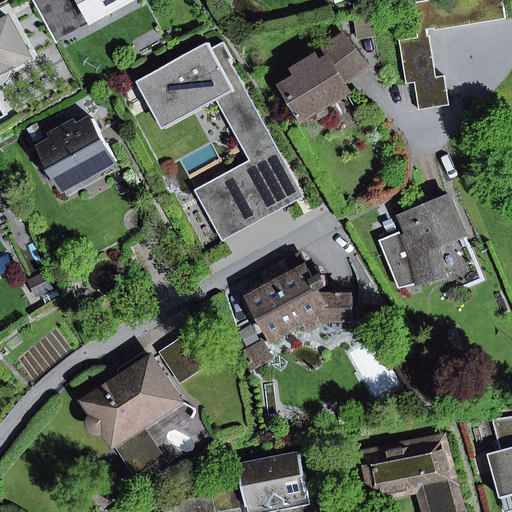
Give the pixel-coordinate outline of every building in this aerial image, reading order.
[(34,0),(38,7),(50,0),(65,0),(77,20),(52,33),(58,43),(94,23),(81,0),(34,0)] [(50,0),(38,7),(52,33),(77,20),(65,0),(50,0)] [(81,0),(94,23),(116,11),(112,5),(121,0),(81,0)] [(121,0),(112,5),(116,11),(136,0),(121,0)] [(303,0),(309,15),(346,6),(343,0),(303,0)] [(507,19),(503,0),(436,0),(413,4),(419,38),(400,41),(407,85),(416,83),(420,111),(450,106),(445,76),(437,78),(430,36),(428,37),(427,31),(507,19)] [(511,0),(503,0),(507,19),(511,18),(511,0)] [(359,40),(375,37),(371,13),(355,16),(359,40)] [(12,68),(31,58),(10,20),(0,25),(0,68),(0,67),(9,62),(12,68)] [(350,91),(345,84),(368,66),(345,36),(317,59),(297,71),(301,78),(286,87),(311,126),(330,114),(326,106),(350,91)] [(234,86),(222,65),(231,60),(233,59),(224,43),(214,49),(211,43),(139,82),(151,103),(156,101),(167,121),(233,86),(234,86)] [(224,242),(306,197),(231,60),(222,65),(234,86),(276,164),(294,196),(256,216),(248,201),(219,216),(205,192),(245,171),(249,179),(275,165),(233,86),(167,121),(156,101),(151,103),(165,130),(218,101),(251,161),(196,191),(224,242)] [(0,68),(0,85),(5,83),(11,73),(12,68),(9,62),(0,67),(0,68)] [(98,168),(100,171),(116,162),(118,162),(94,119),(80,127),(77,122),(52,135),(56,141),(41,149),(49,162),(57,178),(65,191),(66,190),(82,181),(80,178),(98,168)] [(50,181),(57,178),(49,162),(42,166),(50,181)] [(66,190),(70,197),(120,169),(116,162),(100,171),(98,168),(80,178),(82,181),(66,190)] [(294,196),(276,164),(275,165),(249,179),(245,171),(205,192),(219,216),(248,201),(256,216),(294,196)] [(409,244),(410,246),(407,248),(401,233),(380,241),(400,289),(445,278),(450,294),(484,281),(450,197),(402,217),(413,243),(409,244)] [(328,319),(353,319),(353,297),(324,296),(321,290),(329,286),(329,282),(318,267),(311,271),(301,254),(288,261),(296,276),(253,300),(273,339),(306,321),(311,330),(316,327),(328,319)] [(30,282),(37,296),(52,288),(45,274),(30,282)] [(365,318),(393,319),(385,307),(366,306),(365,318)] [(328,319),(316,327),(322,340),(340,330),(352,330),(353,319),(328,319)] [(163,354),(182,383),(208,367),(188,337),(163,354)] [(245,353),(250,369),(251,369),(272,358),(264,343),(245,353)] [(413,391),(426,377),(407,344),(391,353),(413,391)] [(118,445),(137,432),(140,430),(148,424),(148,414),(164,404),(173,408),(183,402),(154,359),(87,402),(96,416),(92,422),(93,429),(99,433),(106,432),(116,446),(118,445)] [(413,391),(417,397),(433,388),(426,377),(413,391)] [(148,414),(148,424),(173,408),(164,404),(148,414)] [(511,417),(493,420),(501,452),(490,455),(502,499),(511,496),(511,417)] [(156,461),(159,459),(140,430),(137,432),(156,461)] [(137,432),(118,445),(137,474),(156,461),(137,432)] [(464,511),(444,439),(360,456),(369,500),(421,490),(433,487),(439,511),(464,511)] [(243,477),(248,506),(249,511),(271,511),(274,508),(287,506),(293,509),(307,506),(311,501),(306,474),(310,471),(310,466),(308,462),(303,461),(302,455),(241,467),(243,477)] [(248,506),(243,477),(211,483),(213,495),(216,511),(221,511),(242,507),(248,506)] [(439,511),(433,487),(421,490),(427,511),(439,511)] [(216,511),(213,495),(181,501),(182,505),(164,509),(165,511),(216,511)] [(505,511),(508,511),(511,511),(511,496),(502,499),(505,511)]
